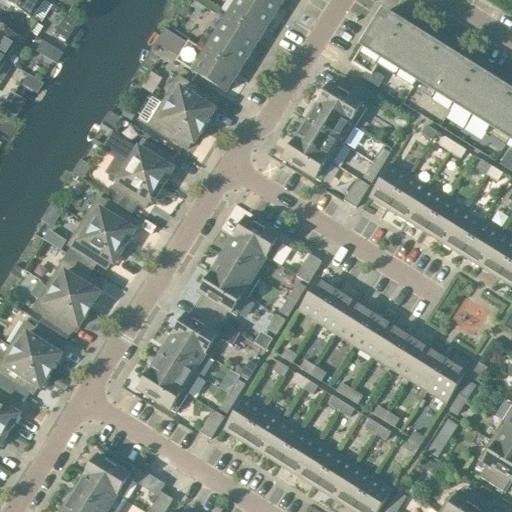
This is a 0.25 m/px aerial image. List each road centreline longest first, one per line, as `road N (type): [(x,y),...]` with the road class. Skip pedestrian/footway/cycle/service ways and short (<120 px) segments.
road 1 (residential): [(82,398),(228,166)]
road 2 (residential): [(436,295),(228,166)]
road 3 (residential): [(263,511),(82,398)]
road 4 (residential): [(228,166),(341,0)]
road 5 (residential): [(12,511),(82,398)]
